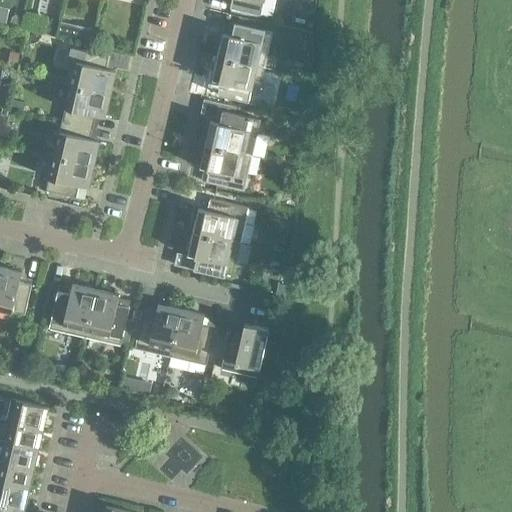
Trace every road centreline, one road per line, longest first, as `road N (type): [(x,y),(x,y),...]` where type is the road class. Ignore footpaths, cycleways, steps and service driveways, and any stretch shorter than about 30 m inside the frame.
road 1 (residential): [(125,260),(182,0)]
road 2 (residential): [(246,511),(85,472)]
road 3 (residential): [(125,260),(0,232)]
